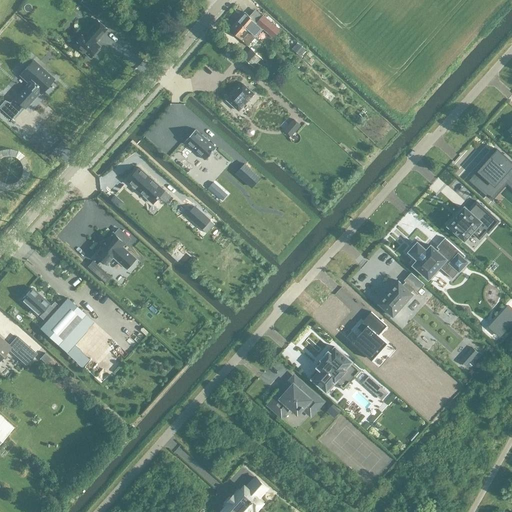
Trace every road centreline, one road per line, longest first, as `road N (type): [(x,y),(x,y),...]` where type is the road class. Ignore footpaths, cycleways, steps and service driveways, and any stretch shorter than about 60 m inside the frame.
road 1 (residential): [(100,511),(511,50)]
road 2 (tertiary): [(0,257),(228,0)]
